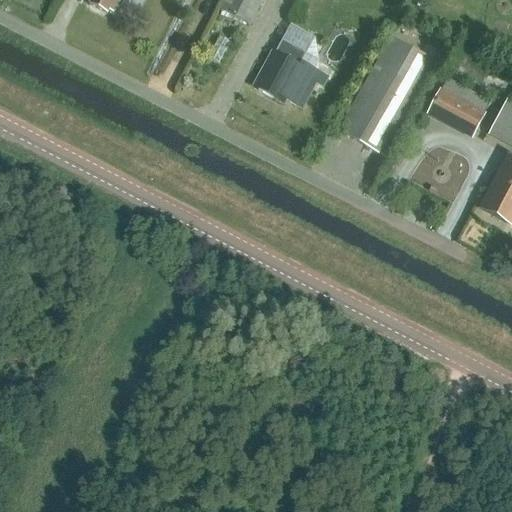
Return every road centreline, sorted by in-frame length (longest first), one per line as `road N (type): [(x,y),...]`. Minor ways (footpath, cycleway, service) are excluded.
road 1 (unclassified): [(511,388),(0,124)]
road 2 (residential): [(0,18),(452,250)]
road 3 (track): [(471,366),(422,511)]
